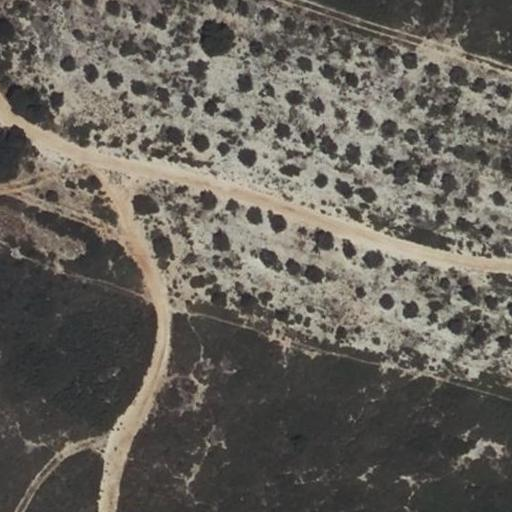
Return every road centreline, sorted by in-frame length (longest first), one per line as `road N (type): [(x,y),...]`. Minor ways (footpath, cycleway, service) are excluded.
road 1 (track): [(0,82),(31,124),(114,151),(239,175),(453,252),(511,253)]
road 2 (track): [(114,151),(159,311),(154,353),(103,463),(99,511)]
road 3 (track): [(113,441),(88,443),(50,465),(20,511)]
